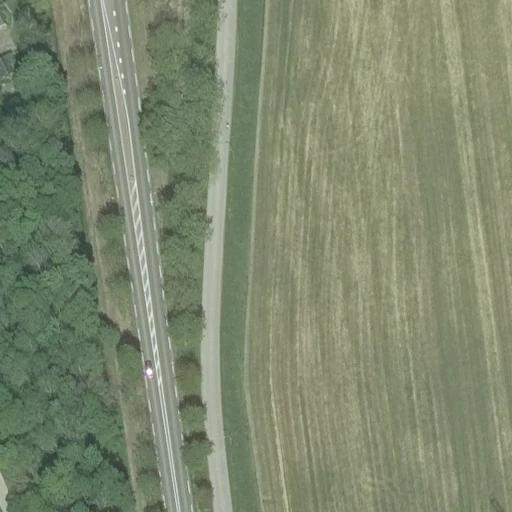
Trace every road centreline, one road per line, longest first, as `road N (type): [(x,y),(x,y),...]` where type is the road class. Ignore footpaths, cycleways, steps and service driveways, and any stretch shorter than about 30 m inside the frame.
road 1 (unclassified): [(221,511),(209,353),(226,0)]
road 2 (primary): [(94,0),(149,369),(159,385)]
road 3 (primary): [(159,385),(165,368),(117,0)]
road 4 (primary): [(178,511),(159,385)]
